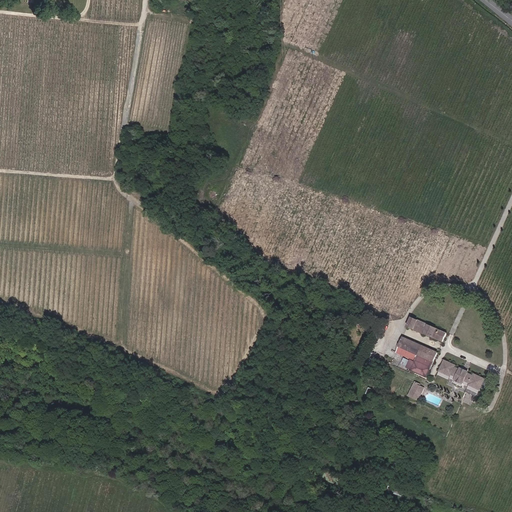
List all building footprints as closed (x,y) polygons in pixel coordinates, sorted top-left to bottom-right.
[(442,342),(446,333),(412,318),(407,326),(442,342)] [(438,353),(403,337),(396,353),(414,361),(410,370),(427,377),(438,353)] [(468,373),(460,369),(460,370),(455,367),(456,365),(444,360),(439,372),(450,377),(451,375),(457,378),(455,380),(463,384),(464,381),(470,383),(469,385),(480,390),(486,379),(474,374),(473,376),(468,373)] [(390,371),(379,366),(368,395),(378,399),(390,371)] [(420,400),(425,385),(414,382),(409,397),(420,400)]
